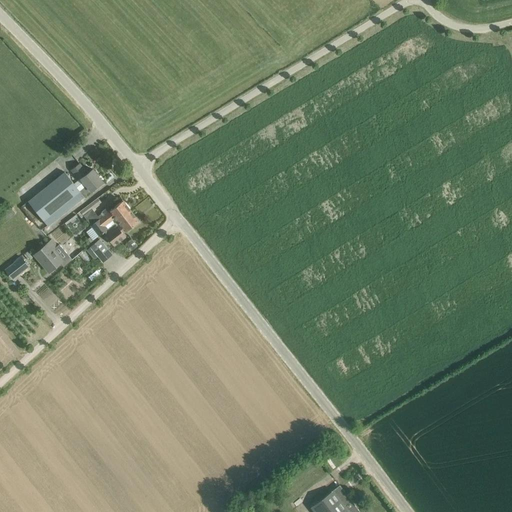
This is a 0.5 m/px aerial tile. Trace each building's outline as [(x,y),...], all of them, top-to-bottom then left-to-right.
[(65,172),(28,201),(48,225),(102,181),(93,168),(87,173),(80,162),(70,169),(78,179),(74,183),(65,172)] [(131,210),(123,200),(110,210),(107,207),(102,211),(104,215),(91,225),(100,236),(104,233),(104,232),(107,229),(131,210)] [(0,226),(16,214),(10,208),(0,216),(0,226)] [(126,230),(126,231),(139,221),(131,210),(107,229),(104,232),(104,233),(115,246),(127,237),(123,232),(126,230)] [(89,234),(85,237),(90,243),(94,240),(89,234)] [(52,239),(35,254),(50,271),(62,261),(65,264),(63,266),(64,266),(72,259),(59,244),(58,245),(52,239)] [(95,260),(99,256),(103,262),(112,254),(100,239),(90,246),(91,247),(87,250),(95,260)] [(13,279),(24,270),(30,265),(22,255),(5,269),(13,279)] [(311,506),(315,511),(360,511),(340,484),(311,506)]
